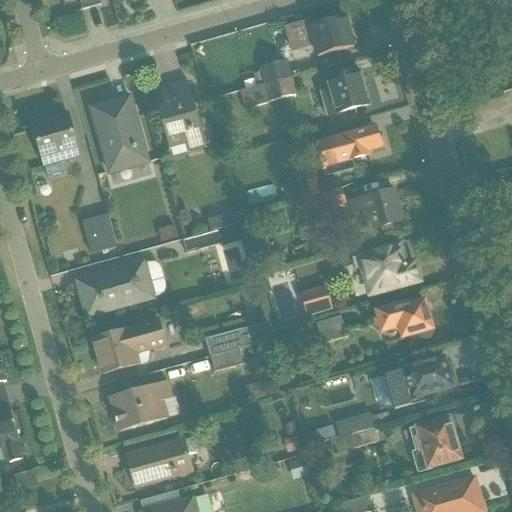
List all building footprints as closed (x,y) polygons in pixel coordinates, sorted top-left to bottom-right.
[(291,66),(349,47),(337,10),(279,28),(291,66)] [(288,57),(256,67),(267,103),(299,94),(288,57)] [(325,118),(363,106),(351,69),(313,81),(325,118)] [(166,155),(203,144),(184,79),(164,85),(169,101),(151,107),(166,155)] [(104,177),(146,166),(126,96),(85,107),(104,177)] [(36,169),(74,158),(62,116),(24,127),(36,169)] [(319,171),(379,152),(371,126),(310,145),(319,171)] [(283,203),(289,222),(347,206),(341,185),(318,191),(314,177),(267,189),(271,206),(283,203)] [(352,236),(401,223),(391,186),(342,199),(352,236)] [(221,222),(226,236),(250,229),(246,215),(221,222)] [(99,219),(77,224),(83,251),(106,245),(99,219)] [(177,246),(193,239),(184,219),(168,227),(177,246)] [(231,247),(218,250),(224,282),(259,276),(250,232),(229,236),(231,247)] [(362,299),(415,283),(401,240),(349,256),(362,299)] [(80,320),(150,301),(140,266),(70,285),(80,320)] [(334,300),(326,275),(293,287),(302,311),(334,300)] [(429,330),(417,292),(371,307),(382,345),(429,330)] [(347,344),(341,319),(312,327),(318,351),(347,344)] [(162,348),(154,320),(83,339),(93,378),(135,366),(133,356),(162,348)] [(220,340),(228,373),(258,365),(254,350),(285,342),(281,325),(220,340)] [(221,357),(178,372),(181,382),(224,368),(221,357)] [(386,409),(450,389),(441,357),(376,376),(386,409)] [(0,443),(18,439),(3,382),(0,382),(0,443)] [(164,419),(159,400),(168,398),(164,384),(102,400),(111,433),(164,419)] [(262,400),(275,398),(272,384),(260,387),(262,400)] [(384,449),(376,410),(325,421),(332,459),(384,449)] [(419,474),(458,462),(443,415),(404,427),(419,474)] [(302,455),(314,452),(308,427),(296,430),(302,455)] [(129,491),(188,474),(178,437),(118,454),(129,491)] [(301,483),(322,474),(315,458),(294,468),(301,483)] [(33,503),(55,495),(48,474),(26,482),(33,503)] [(490,479),(498,500),(511,495),(511,479),(504,482),(502,475),(490,479)] [(409,511),(479,511),(470,477),(405,495),(409,511)] [(337,511),(377,511),(372,489),(334,499),(337,511)] [(194,511),(190,498),(136,511),(194,511)]
